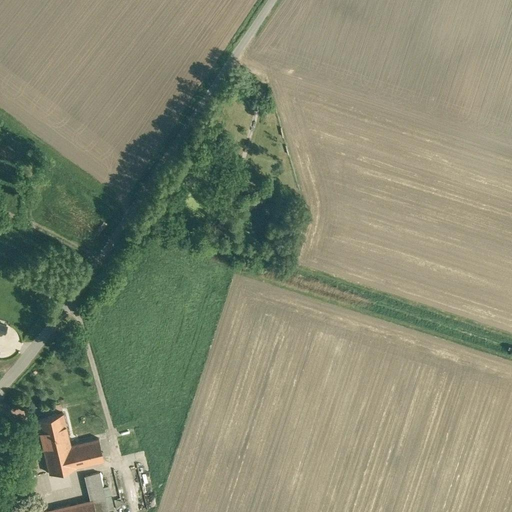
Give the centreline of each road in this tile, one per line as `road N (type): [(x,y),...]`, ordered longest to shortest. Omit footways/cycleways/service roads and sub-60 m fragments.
road 1 (unclassified): [(0,397),(60,323),(271,0)]
road 2 (unknown): [(0,469),(60,485),(72,446),(102,406)]
